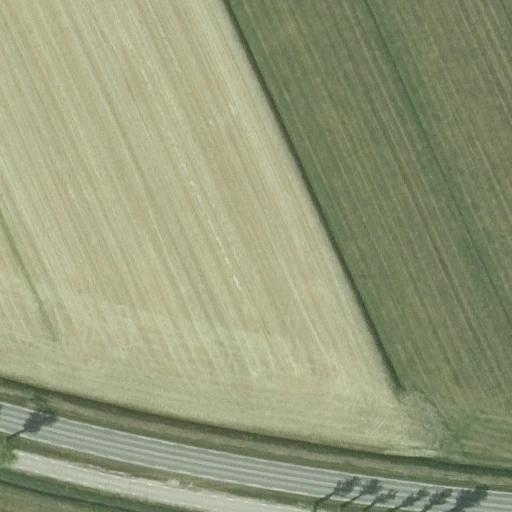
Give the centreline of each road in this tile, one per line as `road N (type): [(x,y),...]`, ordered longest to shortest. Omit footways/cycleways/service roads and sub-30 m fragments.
road 1 (secondary): [(511,510),(330,489),(96,446),(0,419)]
road 2 (unclassified): [(0,455),(268,511)]
